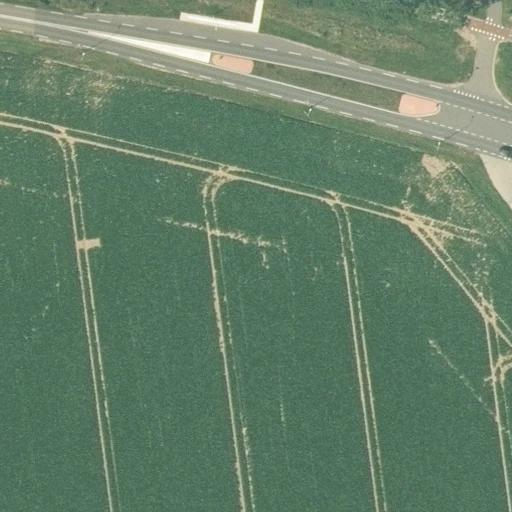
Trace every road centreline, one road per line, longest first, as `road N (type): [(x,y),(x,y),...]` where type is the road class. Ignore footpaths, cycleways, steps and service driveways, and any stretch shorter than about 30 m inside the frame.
road 1 (secondary): [(474,105),(280,57),(67,27)]
road 2 (secondary): [(67,27),(192,69),(464,139)]
